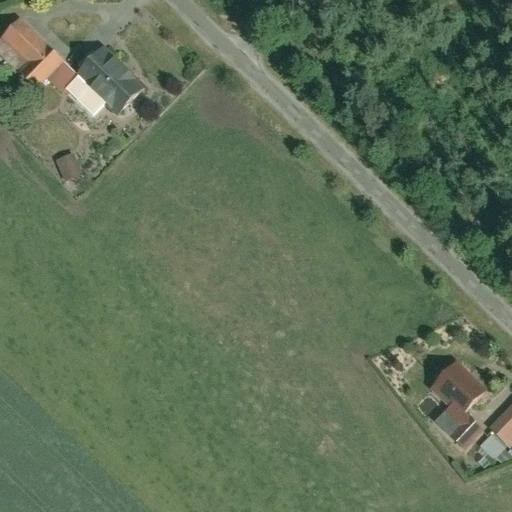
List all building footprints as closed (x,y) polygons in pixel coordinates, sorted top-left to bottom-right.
[(64,62),(23,22),(0,46),(0,53),(37,90),(47,79),(64,62)] [(119,115),(147,87),(106,48),(79,76),(108,105),(119,115)] [(64,62),(47,79),(62,93),(68,87),(79,76),(64,62)] [(79,76),(68,87),(97,116),(108,105),(79,76)] [(74,154),(62,160),(70,179),(83,174),(74,154)] [(488,392),(458,362),(433,388),(453,407),(463,417),(488,392)] [(453,407),(438,423),(448,432),(463,417),(453,407)] [(511,412),(495,430),(498,433),(510,445),(511,446),(511,412)] [(487,432),(473,418),(454,437),(468,451),(487,432)] [(498,433),(481,449),(493,461),(510,445),(498,433)]
